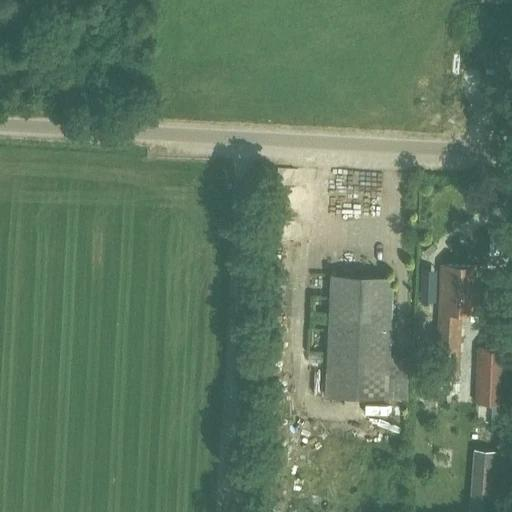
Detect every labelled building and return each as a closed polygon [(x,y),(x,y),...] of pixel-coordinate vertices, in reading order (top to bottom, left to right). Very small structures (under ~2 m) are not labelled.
[(480,313),(482,265),(441,264),(438,338),(460,339),(461,312),(480,313)] [(408,356),(389,355),(393,277),(332,274),(326,394),(406,398),(408,356)] [(506,403),(508,348),(477,347),(476,402),(506,403)] [(388,416),(388,400),(361,400),(360,415),(388,416)] [(496,511),(503,451),(473,448),(468,511),(496,511)]
